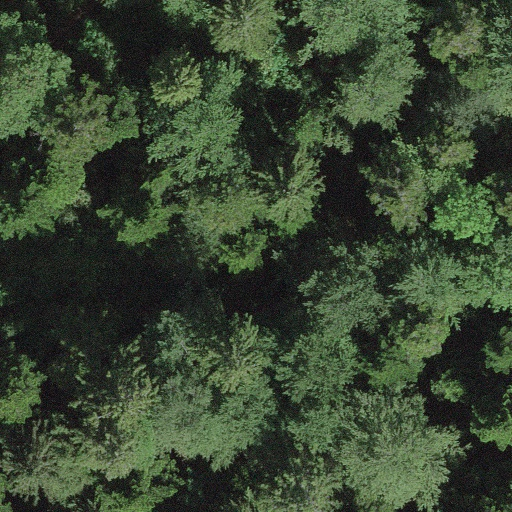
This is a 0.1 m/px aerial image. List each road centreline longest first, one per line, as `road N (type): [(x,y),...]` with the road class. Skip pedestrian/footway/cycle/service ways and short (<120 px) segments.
road 1 (track): [(0,321),(278,246),(511,239)]
road 2 (track): [(98,0),(0,86)]
